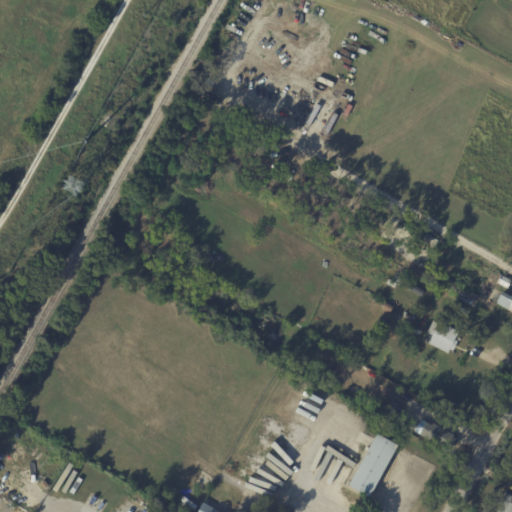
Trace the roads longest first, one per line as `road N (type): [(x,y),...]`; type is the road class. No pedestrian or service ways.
road 1 (track): [(122,0),(0,218)]
road 2 (residential): [(450,511),(511,402)]
